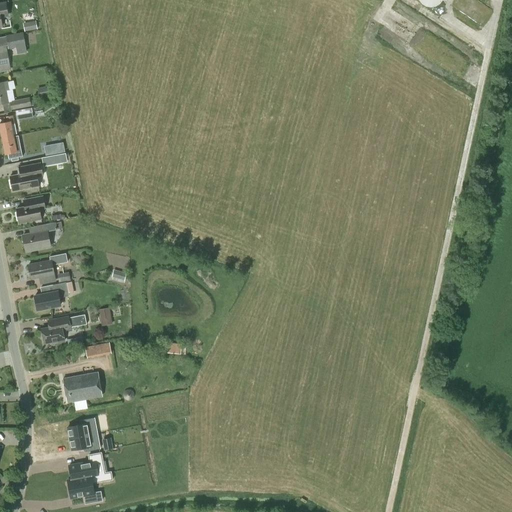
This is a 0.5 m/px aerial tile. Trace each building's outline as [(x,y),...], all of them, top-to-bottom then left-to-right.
[(0,3),(0,26),(2,26),(1,18),(9,17),(6,2),(0,3)] [(24,32),(37,30),(35,21),(23,23),(24,32)] [(27,53),(23,33),(5,36),(8,49),(16,48),(17,55),(27,53)] [(0,71),(10,69),(6,47),(0,48),(0,71)] [(0,104),(2,104),(9,103),(6,90),(9,89),(7,82),(0,83),(0,104)] [(45,87),(37,88),(39,99),(47,98),(47,96),(54,95),(53,87),(46,88),(45,87)] [(11,102),(9,103),(11,110),(36,106),(35,99),(30,100),(29,98),(11,101),(11,102)] [(17,120),(33,117),(31,108),(16,111),(17,120)] [(6,117),(7,122),(0,123),(0,130),(2,139),(14,137),(11,124),(14,124),(13,115),(6,117)] [(17,149),(14,137),(2,139),(5,155),(13,153),(14,159),(21,157),(19,149),(17,149)] [(42,157),(41,149),(26,152),(27,160),(42,157)] [(43,163),(60,160),(59,155),(42,158),(43,163)] [(9,176),(12,191),(38,186),(36,177),(42,175),(40,163),(27,166),(28,173),(9,176)] [(23,200),(24,207),(16,209),(19,223),(41,219),(39,209),(45,208),(42,196),(23,200)] [(49,246),(46,231),(56,229),(55,223),(34,227),(35,233),(21,236),(25,251),(49,246)] [(55,274),(54,274),(51,260),(27,265),(30,279),(39,277),(40,285),(56,282),(55,274)] [(130,274),(113,270),(111,278),(128,282),(130,274)] [(69,272),(57,274),(58,283),(70,281),(69,272)] [(58,299),(68,297),(66,283),(53,285),(54,292),(34,296),(37,310),(60,306),(58,299)] [(112,324),(109,308),(99,310),(102,326),(112,324)] [(50,333),(42,335),(45,349),(53,347),(54,348),(65,346),(63,335),(71,334),(70,329),(87,326),(84,316),(68,320),(69,322),(49,326),(50,333)] [(109,342),(85,347),(87,359),(111,354),(109,342)] [(165,353),(180,354),(180,355),(185,355),(186,346),(181,345),(181,344),(166,342),(165,353)] [(101,396),(97,372),(63,378),(67,402),(101,396)] [(126,390),(125,391),(124,392),(123,393),(123,394),(123,395),(123,396),(123,397),(124,398),(125,399),(126,400),(127,400),(128,401),(129,401),(130,400),(131,400),(132,399),(133,398),(134,397),(134,396),(134,395),(134,394),(134,393),(133,392),(132,391),(131,390),(130,390),(129,389),(128,389),(127,390),(126,390)] [(56,424),(59,435),(77,431),(74,414),(67,416),(68,421),(56,424)] [(77,431),(59,435),(61,446),(73,444),(74,449),(81,447),(77,431)] [(58,468),(61,481),(80,477),(81,477),(86,476),(87,475),(84,462),(95,460),(94,452),(79,456),(80,462),(58,468)] [(84,494),(81,477),(80,477),(61,481),(57,482),(61,500),(74,497),(76,505),(84,503),(82,495),(84,494)]
